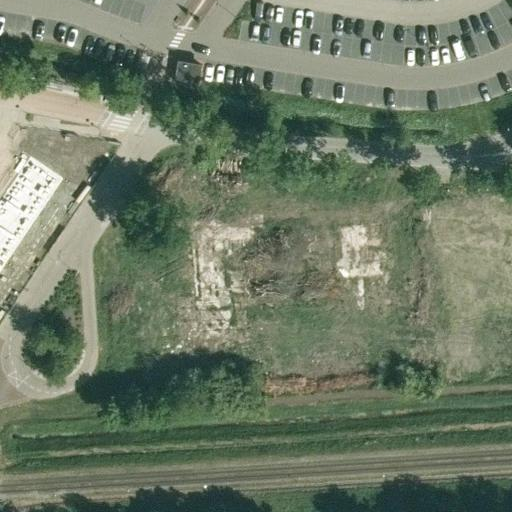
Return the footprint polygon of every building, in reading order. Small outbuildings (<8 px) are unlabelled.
[(177,60),(174,81),(198,85),(201,65),(177,60)] [(63,84),(46,80),(44,86),(62,90),(63,84)] [(0,271),(63,178),(23,150),(15,162),(17,163),(19,161),(24,164),(0,199),(0,271)] [(192,198),(190,233),(212,235),(215,198),(195,197),(194,198),(192,198)] [(215,198),(212,235),(234,237),(237,200),(215,198)] [(237,200),(234,237),(255,239),(258,202),(237,200)] [(258,202),(255,239),(278,240),(281,204),(279,204),(279,203),(258,202)] [(291,205),(288,241),(311,243),(314,206),(293,205),(291,205)] [(314,206),(311,243),(332,245),(335,208),(314,206)] [(476,223),(475,241),(511,243),(511,207),(507,208),(507,220),(478,217),(477,223),(476,223)] [(335,208),(332,245),(354,246),(357,210),(335,208)] [(357,210),(354,246),(375,248),(378,211),(357,210)] [(378,211),(375,248),(398,250),(401,214),(399,214),(399,213),(378,211)] [(511,243),(475,241),(474,259),(475,259),(474,265),(503,267),(502,282),(511,281),(511,243)] [(301,265),(301,277),(309,277),(309,264),(301,265)] [(309,264),(309,277),(317,277),(317,265),(309,264)] [(344,264),(344,277),(352,277),(352,264),(344,264)] [(352,264),(352,277),(360,277),(360,264),(352,264)] [(374,264),(374,277),(382,277),(382,264),(374,264)] [(202,265),(202,277),(210,277),(210,265),(202,265)] [(210,265),(210,277),(218,277),(218,265),(210,265)] [(245,265),(245,277),(253,277),(253,265),(245,265)] [(253,265),(253,277),(261,277),(261,265),(253,265)] [(144,274),(107,276),(114,395),(176,391),(170,292),(145,294),(144,274)] [(483,283),(464,284),(467,324),(483,323),(484,345),(487,344),(487,345),(506,344),(506,343),(508,343),(505,300),(484,301),(483,283)] [(271,284),(271,296),(279,296),(279,284),(271,284)] [(279,284),(279,296),(287,296),(287,284),(279,284)] [(314,284),(314,296),(322,296),(322,284),(314,284)] [(322,284),(322,296),(330,296),(330,284),(322,284)] [(357,284),(357,296),(366,296),(366,284),(357,284)] [(366,284),(366,296),(374,296),(374,284),(366,284)] [(387,284),(387,296),(395,296),(395,284),(387,284)] [(411,315),(388,316),(391,353),(411,351),(413,351),(411,315)] [(388,316),(367,317),(369,354),(391,353),(388,316)] [(367,317),(345,319),(348,355),(369,354),(367,317)] [(345,319),(324,320),(326,357),(348,355),(345,319)] [(324,320),(302,321),(304,358),(326,357),(324,320)] [(302,321),(281,323),(283,359),(304,358),(302,321)] [(281,323),(258,324),(260,360),(262,360),(262,361),(283,359),(281,323)]
